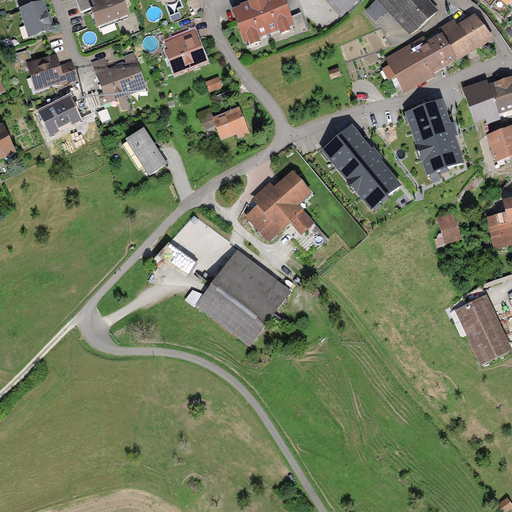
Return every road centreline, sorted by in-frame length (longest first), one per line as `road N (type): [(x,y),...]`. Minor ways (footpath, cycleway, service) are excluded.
road 1 (track): [(133,258),(77,319),(87,338),(108,352),(157,352),(221,372),(265,423),(321,511)]
road 2 (residential): [(506,57),(286,137)]
road 3 (residential): [(286,137),(201,193),(133,258)]
road 4 (residential): [(208,0),(232,61),(286,137)]
